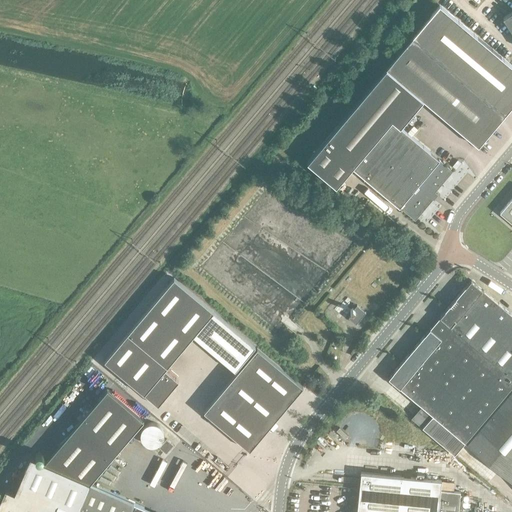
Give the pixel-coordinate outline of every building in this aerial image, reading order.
[(511,11),(503,18),(506,22),(511,31),(511,11)] [(413,37),(364,95),(400,126),(423,99),(478,146),(505,114),(413,37)] [(400,126),(364,95),(307,162),(335,186),(352,166),(415,220),(433,199),(431,197),(453,171),(400,126)] [(511,222),(511,194),(498,210),(511,222)] [(193,335),(214,310),(174,277),(105,360),(158,405),(179,380),(165,368),(193,335)] [(403,293),(412,283),(407,279),(398,288),(403,293)] [(511,377),(511,314),(471,280),(456,298),(494,330),(478,349),(511,377)] [(374,299),(383,307),(393,297),(384,289),(374,299)] [(494,330),(456,298),(440,316),(478,349),(494,330)] [(352,313),(349,317),(356,323),(366,312),(357,304),(354,308),(353,308),(350,311),(352,313)] [(214,310),(193,335),(235,370),(255,346),(214,310)] [(432,330),(430,328),(389,377),(422,406),(438,420),(465,442),(471,447),(511,397),(511,377),(478,349),(440,316),(440,317),(442,319),(432,330)] [(325,322),(334,333),(338,330),(329,319),(325,322)] [(303,386),(302,385),(257,347),(204,411),(250,450),(303,386)] [(339,363),(345,370),(361,356),(357,352),(348,360),(345,357),(339,363)] [(97,385),(103,376),(89,366),(82,376),(97,385)] [(107,388),(44,462),(66,472),(90,482),(144,419),(107,388)] [(511,397),(471,447),(511,481),(511,397)] [(422,406),(411,418),(455,454),(465,442),(438,420),(422,406)] [(158,423),(154,422),(150,422),(146,424),(143,426),(141,430),(141,434),(141,438),(144,441),(147,444),(151,445),(155,445),(158,443),(161,441),(163,437),(164,433),(163,429),(161,425),(158,423)] [(174,444),(167,438),(159,446),(166,452),(174,444)] [(5,489),(0,499),(0,511),(77,511),(81,505),(57,495),(66,472),(44,462),(31,457),(15,494),(5,489)] [(66,472),(57,495),(81,505),(90,483),(90,482),(66,472)] [(458,511),(460,491),(453,491),(441,489),(442,480),(361,472),(356,511),(458,511)] [(157,511),(133,501),(137,493),(104,478),(100,487),(90,483),(81,505),(77,511),(157,511)]
